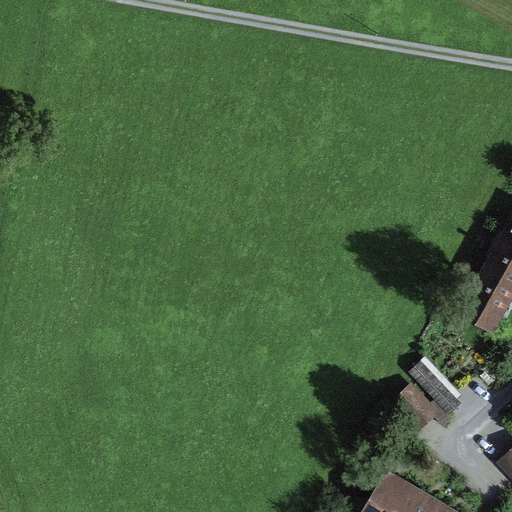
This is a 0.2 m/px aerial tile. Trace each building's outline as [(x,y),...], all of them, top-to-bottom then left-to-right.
[(503,229),(458,315),(493,335),(511,300),(511,230),(511,233),(503,229)] [(462,395),(425,357),(407,373),(433,400),(431,403),(412,383),(390,403),(418,433),(434,418),(444,427),(452,418),(449,415),(461,403),(457,399),(462,395)] [(511,447),(496,463),(511,480),(511,447)] [(407,511),(417,496),(388,479),(368,511),(407,511)] [(444,511),(417,496),(407,511),(444,511)]
